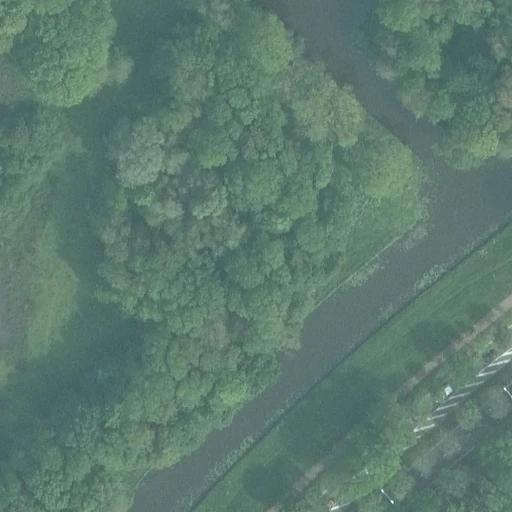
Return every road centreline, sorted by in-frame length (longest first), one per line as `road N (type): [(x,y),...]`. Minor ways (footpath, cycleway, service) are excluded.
road 1 (primary): [(511,344),(322,511)]
road 2 (primary): [(390,511),(511,406)]
